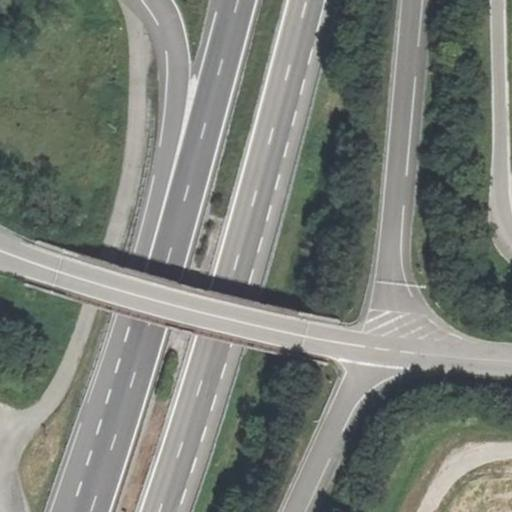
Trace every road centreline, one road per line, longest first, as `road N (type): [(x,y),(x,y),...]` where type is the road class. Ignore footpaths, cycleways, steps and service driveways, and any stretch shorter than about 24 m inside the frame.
road 1 (trunk): [(159,511),(232,283),(306,0)]
road 2 (track): [(132,0),(139,78),(116,228),(52,399),(0,437)]
road 3 (trunk): [(240,0),(121,414)]
road 4 (trunk): [(153,0),(170,31),(175,110),(135,288),(121,414)]
road 5 (tertiary): [(387,351),(193,314),(49,275)]
road 6 (trunk): [(511,229),(500,0)]
road 7 (trunk): [(294,511),(344,403),(387,351)]
road 8 (tertiary): [(511,363),(387,351)]
